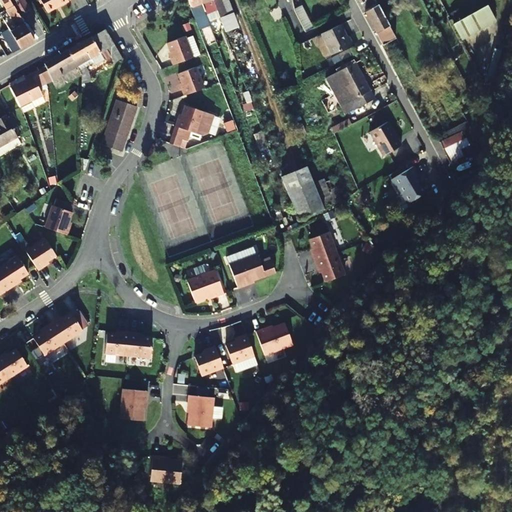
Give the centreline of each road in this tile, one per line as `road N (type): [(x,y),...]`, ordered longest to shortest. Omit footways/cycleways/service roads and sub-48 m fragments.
road 1 (residential): [(0,332),(67,288),(143,138),(155,99),(111,9)]
road 2 (residential): [(449,183),(353,0)]
road 3 (residential): [(0,72),(111,9)]
